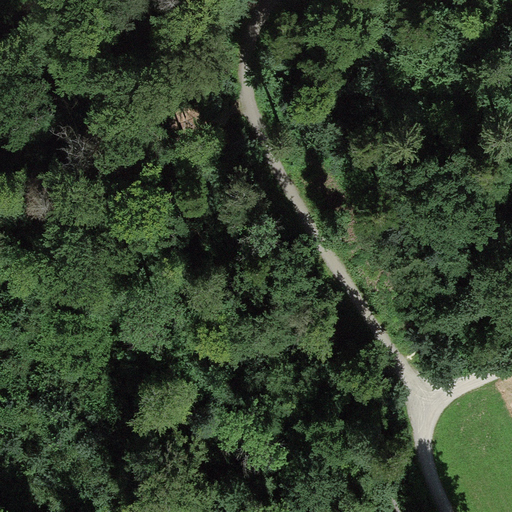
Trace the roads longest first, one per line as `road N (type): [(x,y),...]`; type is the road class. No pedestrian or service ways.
road 1 (track): [(248,101),(264,148),(412,410)]
road 2 (track): [(511,362),(412,410),(405,457),(438,511)]
